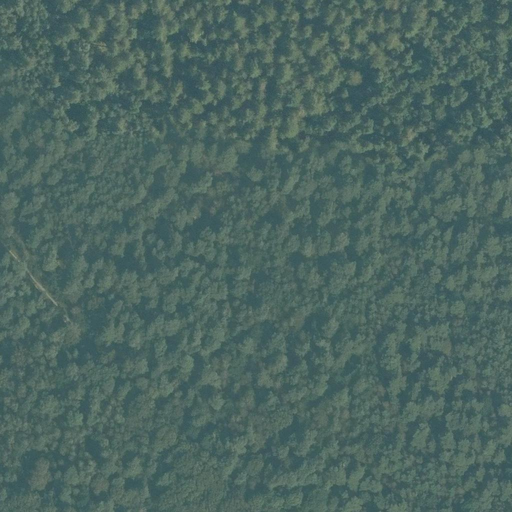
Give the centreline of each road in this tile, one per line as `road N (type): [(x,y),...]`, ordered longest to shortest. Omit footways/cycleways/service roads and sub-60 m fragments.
road 1 (track): [(63,318),(231,511)]
road 2 (track): [(220,178),(63,318)]
